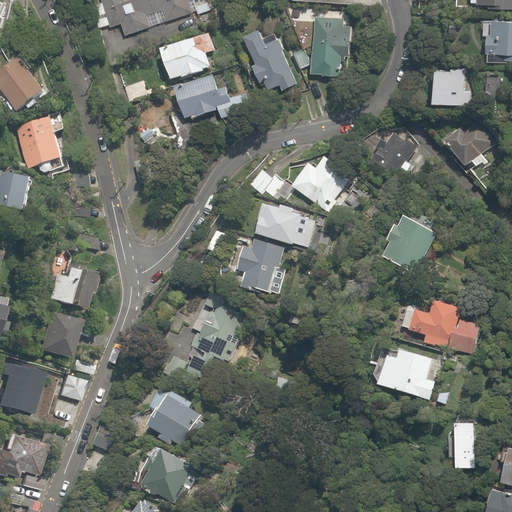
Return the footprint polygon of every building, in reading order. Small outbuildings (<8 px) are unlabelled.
[(0,0),(0,29),(3,31),(10,16),(3,13),(8,1),(5,0),(0,0)] [(100,0),(97,1),(104,28),(122,23),(126,36),(142,32),(141,30),(158,25),(158,22),(165,20),(166,21),(193,13),(190,0),(194,0),(198,15),(210,10),(206,0),(100,0)] [(511,0),(477,0),(477,8),(511,9),(511,0)] [(289,3),(288,18),(293,24),(314,48),(313,70),(342,72),(343,52),(347,52),(348,35),(345,35),(346,13),(316,11),(316,5),(289,3)] [(511,18),(483,17),(482,35),(489,35),(488,61),(511,62),(511,18)] [(277,36),(268,41),(261,28),(246,36),(259,60),(254,63),(262,78),(265,76),(271,88),(282,83),(285,89),(300,81),(277,36)] [(183,76),(184,79),(206,71),(206,69),(214,67),(209,53),(216,51),(210,32),(162,48),(173,80),(183,76)] [(303,44),(293,49),(301,66),(311,62),(303,44)] [(21,57),(0,73),(0,89),(19,112),(48,89),(21,57)] [(453,60),(453,68),(438,68),(436,101),(474,103),(475,69),(476,61),(453,60)] [(176,91),(188,123),(201,118),(204,125),(221,118),(220,115),(251,102),(242,79),(219,88),(213,73),(182,86),(183,89),(176,91)] [(68,132),(64,113),(18,124),(29,170),(40,168),(41,173),(67,167),(62,145),(68,143),(67,138),(61,139),(59,134),(68,132)] [(464,133),(461,129),(446,142),(468,167),(473,162),(480,170),(491,161),(484,153),(498,141),(480,119),(464,133)] [(386,130),(375,154),(383,157),(380,165),(403,176),(417,144),(386,130)] [(335,206),(341,210),(351,193),(348,191),(359,172),(320,149),(312,161),(307,158),(294,181),(261,162),(243,192),(287,202),(294,190),(331,213),(335,206)] [(147,153),(134,157),(143,187),(156,183),(147,153)] [(0,203),(23,211),(33,179),(3,170),(0,178),(0,203)] [(281,208),(265,204),(259,234),(295,246),(294,248),(315,254),(317,246),(333,251),(338,235),(331,233),(333,225),(321,221),(323,215),(282,204),(281,208)] [(415,212),(411,218),(406,215),(382,255),(395,263),(390,272),(403,280),(408,271),(415,275),(439,235),(419,223),(423,218),(415,212)] [(231,234),(215,228),(207,250),(223,256),(231,234)] [(286,246),(257,238),(252,249),(244,247),(239,266),(236,266),(234,272),(238,273),(237,277),(244,279),(241,290),(262,295),(263,293),(273,296),(274,293),(281,295),(289,268),(280,266),(286,246)] [(67,306),(76,270),(53,264),(44,300),(67,306)] [(76,270),(67,306),(85,311),(94,275),(76,270)] [(189,328),(195,330),(185,362),(182,370),(212,381),(219,364),(214,362),(215,359),(234,367),(251,322),(241,318),(247,301),(211,287),(209,295),(196,291),(187,315),(176,311),(172,321),(175,323),(172,332),(178,334),(176,339),(184,342),(189,328)] [(460,318),(463,307),(411,295),(403,327),(425,333),(422,341),(475,354),(482,323),(460,318)] [(0,334),(5,322),(1,320),(8,302),(0,298),(0,334)] [(48,312),(38,349),(72,358),(69,369),(91,374),(95,358),(73,352),(80,321),(48,312)] [(430,400),(436,380),(428,377),(434,358),(385,343),(373,383),(430,400)] [(0,406),(29,415),(42,374),(2,361),(0,366),(0,375),(4,377),(0,389),(0,406)] [(85,379),(65,374),(59,395),(79,401),(85,379)] [(150,407),(157,411),(148,427),(161,434),(159,438),(172,445),(174,441),(184,446),(190,435),(197,438),(206,421),(203,420),(206,413),(193,406),(196,402),(172,389),(171,391),(161,386),(150,407)] [(123,434),(105,424),(95,443),(113,453),(123,434)] [(0,477),(3,478),(4,476),(15,479),(17,472),(22,473),(37,478),(46,445),(12,435),(8,450),(0,447),(0,477)] [(196,468),(164,450),(154,445),(149,455),(159,460),(145,487),(176,504),(186,486),(191,489),(202,471),(196,468)] [(480,448),(463,449),(463,464),(480,463),(480,448)] [(511,448),(511,449),(511,452),(505,451),(502,462),(508,463),(503,483),(511,485),(511,448)] [(511,511),(511,495),(496,492),(491,511),(511,511)] [(159,511),(145,501),(137,511),(159,511)]
